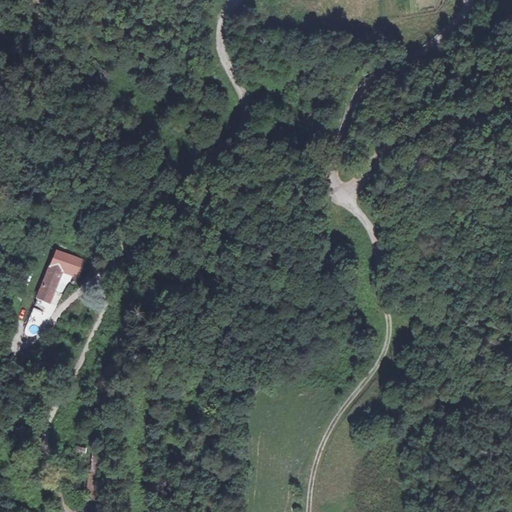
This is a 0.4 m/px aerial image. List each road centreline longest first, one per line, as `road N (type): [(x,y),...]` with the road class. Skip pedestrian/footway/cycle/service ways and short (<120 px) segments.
road 1 (unclassified): [(350,194),(380,257),(390,326),(381,360),(331,428),(305,511)]
road 2 (unclassified): [(240,0),(222,32),(251,105),(245,126),(206,154),(118,266)]
road 3 (unclassified): [(470,0),(465,18),(358,88),(335,176),(343,195),(350,194)]
road 4 (unclassified): [(350,194),(377,160),(511,111)]
